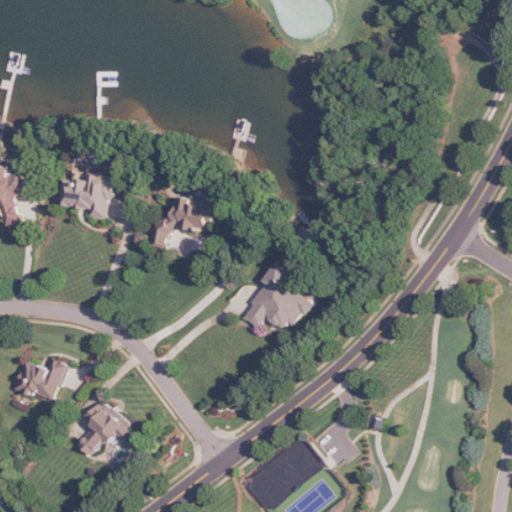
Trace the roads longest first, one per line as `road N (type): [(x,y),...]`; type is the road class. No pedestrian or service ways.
road 1 (track): [(415,0),(490,51),(503,85),(417,236),(451,280),(421,440),(387,511)]
road 2 (tertiary): [(160,511),(353,362),(437,265),(511,145)]
road 3 (residential): [(0,303),(101,321),(128,338),(226,462)]
road 4 (track): [(435,373),(399,400),(385,426),(382,447),(400,491)]
